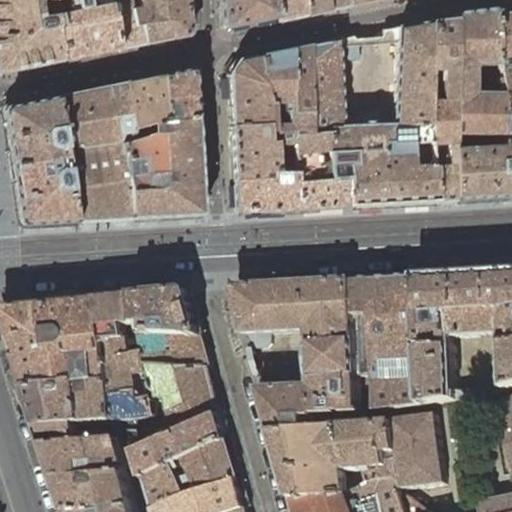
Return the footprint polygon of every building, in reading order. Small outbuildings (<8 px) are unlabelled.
[(0,0),(0,74),(65,61),(59,16),(59,15),(40,19),(38,1),(37,0),(0,0)] [(57,0),(59,15),(59,16),(79,12),(77,0),(57,0)] [(77,0),(79,12),(59,16),(65,61),(92,56),(118,50),(112,11),(111,5),(88,10),(85,0),(77,0)] [(111,5),(110,0),(85,0),(88,10),(111,5)] [(133,10),(131,0),(110,0),(111,5),(112,11),(118,50),(145,45),(141,29),(136,25),(133,10)] [(131,0),(133,10),(136,25),(141,29),(145,45),(171,39),(169,22),(165,22),(161,0),(131,0)] [(186,0),(161,0),(165,22),(169,22),(171,39),(187,36),(189,34),(186,0)] [(225,28),(275,20),(273,0),(221,0),(223,27),(225,28)] [(276,23),(304,17),(302,0),(273,0),(275,20),(276,23)] [(302,0),(304,17),(327,12),(325,0),(302,0)] [(346,8),(347,6),(345,0),(325,0),(327,12),(346,8)] [(455,16),(455,21),(454,101),(454,113),(453,137),(504,137),(503,132),(504,124),(503,102),(502,95),(470,95),(470,65),(497,62),(496,16),(495,11),(496,10),(455,15),(455,16)] [(511,14),(496,16),(497,62),(498,68),(511,66),(511,14)] [(432,163),(435,203),(444,202),(454,202),(453,149),(453,137),(454,113),(454,101),(455,21),(431,23),(429,72),(441,72),(440,101),(428,102),(427,113),(428,120),(430,147),(447,146),(447,162),(432,163)] [(326,134),(326,155),(329,181),(347,180),(348,208),(435,203),(432,163),(430,147),(428,120),(427,113),(428,102),(429,72),(431,23),(421,24),(397,29),(381,32),(352,38),(337,41),(308,47),(309,113),(309,118),(309,136),(326,134)] [(291,114),(309,113),(308,47),(291,51),(291,114)] [(295,182),(329,181),(326,155),(326,134),(309,136),(309,118),(309,113),(291,114),(291,51),(260,57),(266,107),(271,107),(285,107),(286,124),(272,125),(273,133),(273,146),(293,145),(294,172),(275,173),(276,181),(295,180),(295,182)] [(266,107),(260,57),(237,61),(227,76),(229,109),(230,128),(272,125),(271,107),(266,107)] [(470,95),(502,95),(498,68),(497,62),(470,65),(470,95)] [(511,131),(511,66),(498,68),(502,95),(503,102),(504,124),(503,132),(511,131)] [(168,122),(195,121),(192,72),(190,71),(160,77),(166,122),(168,122)] [(441,72),(429,72),(428,102),(440,101),(441,72)] [(151,126),(166,122),(160,77),(124,84),(124,85),(130,130),(131,130),(151,126)] [(74,223),(131,220),(128,171),(120,145),(133,141),(131,130),(130,130),(124,85),(55,99),(65,160),(74,223)] [(2,112),(10,168),(65,160),(55,99),(4,109),(2,112)] [(271,107),(272,125),(286,124),(285,107),(271,107)] [(201,214),(195,121),(168,122),(166,122),(151,126),(149,137),(133,141),(120,145),(128,171),(131,220),(198,216),(201,214)] [(230,128),(233,184),(276,181),(275,173),(273,146),(273,133),(272,125),(230,128)] [(131,130),(133,141),(149,137),(151,126),(131,130)] [(504,146),(504,141),(504,137),(453,137),(453,149),(504,146)] [(453,149),(454,202),(511,198),(511,140),(504,141),(504,146),(453,149)] [(273,146),(275,173),(294,172),(293,145),(273,146)] [(430,147),(432,163),(447,162),(447,146),(430,147)] [(21,225),(74,223),(65,160),(10,168),(19,224),(21,225)] [(297,211),(348,208),(347,180),(329,181),(295,182),(295,180),(276,181),(233,184),(235,211),(235,212),(236,212),(236,213),(237,213),(237,214),(238,214),(297,211)] [(511,272),(422,278),(423,318),(424,351),(427,407),(461,402),(470,400),(504,392),(510,391),(511,390),(511,272)] [(396,410),(427,407),(424,351),(423,318),(422,278),(415,278),(356,281),(358,317),(376,316),(380,377),(381,412),(396,410)] [(358,317),(356,281),(241,288),(239,291),(249,336),(275,335),(315,333),(315,342),(317,381),(361,378),(359,340),(358,317)] [(191,291),(139,296),(147,337),(163,336),(206,336),(195,294),(191,291)] [(104,300),(109,341),(147,337),(139,296),(104,300)] [(83,384),(114,381),(109,341),(104,300),(7,309),(6,311),(25,371),(30,389),(83,384)] [(376,316),(358,317),(359,340),(361,378),(380,377),(376,316)] [(249,336),(253,350),(272,349),(276,345),(275,335),(249,336)] [(109,341),(114,381),(115,395),(118,422),(160,416),(156,389),(143,391),(141,376),(153,374),(152,366),(180,366),(210,366),(215,366),(206,336),(163,336),(147,337),(109,341)] [(222,415),(210,366),(180,366),(152,366),(153,374),(156,389),(160,416),(170,412),(175,422),(178,428),(181,434),(222,415)] [(156,389),(153,374),(141,376),(143,391),(156,389)] [(362,413),(381,412),(380,377),(361,378),(361,379),(362,413)] [(264,390),(276,433),(309,432),(309,418),(318,417),(362,413),(361,379),(361,378),(317,381),(318,389),(264,390)] [(115,395),(114,381),(83,384),(30,389),(43,428),(45,437),(81,434),(80,425),(88,424),(118,422),(115,395)] [(504,392),(470,400),(472,412),(478,470),(511,465),(511,436),(506,404),(504,392)] [(397,422),(396,410),(381,412),(362,413),(318,417),(318,430),(397,422)] [(170,412),(160,416),(162,428),(175,422),(170,412)] [(478,470),(472,412),(397,422),(403,480),(404,487),(407,487),(449,482),(449,480),(461,479),(461,480),(463,497),(465,511),(483,511),(482,504),(481,494),(479,478),(478,470)] [(227,413),(222,415),(181,434),(178,428),(138,445),(139,453),(147,480),(177,465),(187,461),(235,440),(227,413)] [(309,432),(318,430),(318,417),(309,418),(309,432)] [(381,482),(403,480),(397,422),(318,430),(309,432),(276,433),(295,500),(348,496),(345,473),(366,471),(368,487),(381,482)] [(81,434),(45,437),(49,446),(59,480),(130,475),(120,441),(83,444),(81,434)] [(246,479),(235,440),(187,461),(201,493),(246,479)] [(201,493),(187,461),(177,465),(191,496),(201,493)] [(191,496),(177,465),(147,480),(155,511),(176,503),(191,496)] [(348,496),(368,487),(366,471),(345,473),(348,496)] [(110,511),(139,509),(130,475),(59,480),(69,511),(110,511)] [(253,506),(246,479),(201,493),(191,496),(176,503),(155,511),(234,511),(248,507),(253,506)] [(410,511),(404,487),(403,480),(381,482),(368,487),(348,496),(295,500),(298,511),(410,511)] [(433,511),(407,487),(404,487),(410,511),(433,511)] [(511,511),(511,499),(482,504),(483,511),(511,511)]
